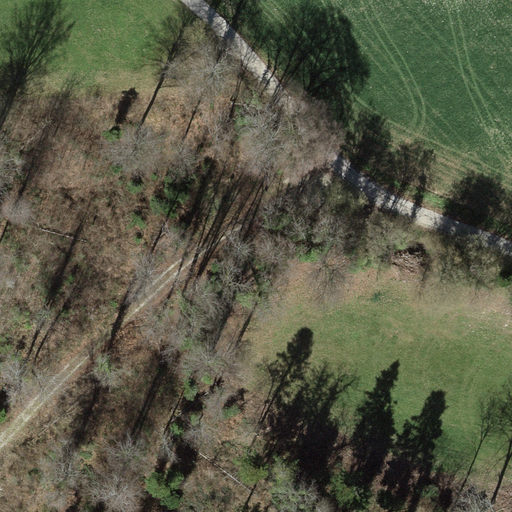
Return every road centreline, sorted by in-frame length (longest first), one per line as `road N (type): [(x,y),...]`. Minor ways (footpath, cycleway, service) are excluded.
road 1 (track): [(348,176),(173,268),(0,438)]
road 2 (track): [(511,252),(402,209),(348,176),(188,0)]
